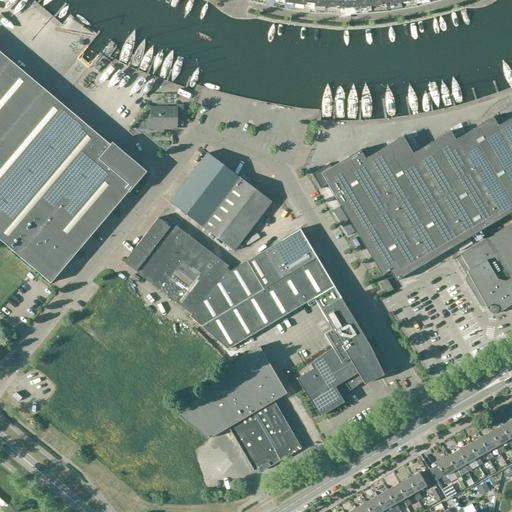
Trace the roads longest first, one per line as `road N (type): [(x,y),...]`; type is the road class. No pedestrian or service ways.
road 1 (unclassified): [(431,421),(274,165),(203,135),(188,142),(0,380)]
road 2 (tertiary): [(280,511),(431,421)]
